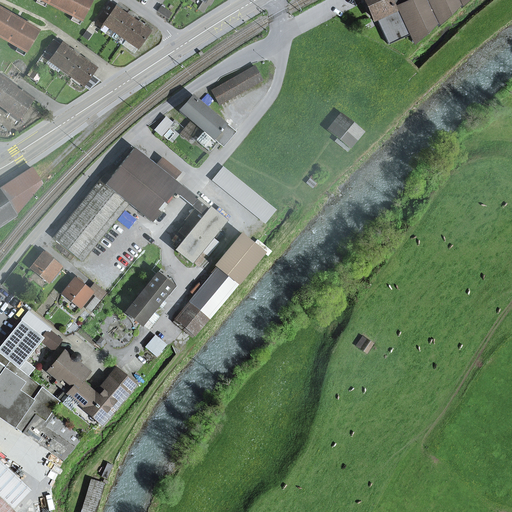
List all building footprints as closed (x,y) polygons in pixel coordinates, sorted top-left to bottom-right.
[(81,20),(82,20),(91,0),(42,0),(47,2),(73,15),(81,20)] [(202,0),(205,1),(199,10),(203,12),(208,4),(210,5),(213,0),(202,0)] [(376,18),(393,10),(388,0),(365,0),(374,19),(376,18)] [(459,4),(460,6),(465,0),(388,0),(393,10),(376,18),(388,45),(410,34),(414,42),(436,22),(437,24),(459,4)] [(116,31),(127,15),(120,11),(121,9),(116,6),(115,7),(110,4),(96,24),(101,28),(99,31),(105,34),(110,27),(115,31),(116,31)] [(157,11),(168,19),(172,13),(161,6),(157,11)] [(38,31),(0,8),(0,36),(18,47),(26,51),(26,52),(38,31)] [(127,15),(116,31),(127,39),(138,23),(132,19),(132,18),(127,14),(127,15)] [(70,20),(79,24),(81,20),(73,15),(70,20)] [(144,25),(139,22),(138,23),(127,39),(139,47),(152,29),(145,24),(144,25)] [(54,40),(45,52),(52,57),(61,45),(54,40)] [(62,67),(73,52),(66,48),(67,46),(62,42),(61,45),(52,57),(47,64),(59,72),(62,67)] [(23,56),(26,51),(18,47),(15,51),(23,56)] [(74,75),(84,60),(77,56),(78,54),(74,51),(73,52),(62,67),(74,75)] [(88,64),(90,62),(85,59),(84,60),(74,75),(85,83),(83,86),(89,90),(96,79),(91,75),(96,69),(88,64)] [(254,66),(211,91),(219,105),(262,80),(254,66)] [(21,89),(20,90),(0,75),(0,105),(19,119),(33,99),(21,91),(22,90),(21,89)] [(217,141),(222,146),(233,133),(192,97),(180,110),(205,131),(217,141)] [(330,128),(352,145),(362,132),(340,115),(330,128)] [(170,117),(157,132),(161,136),(175,121),(185,129),(187,127),(177,119),(175,121),(170,117)] [(192,136),(196,139),(201,133),(190,123),(187,127),(185,129),(192,136)] [(188,141),(192,136),(185,129),(180,134),(188,141)] [(214,144),(217,141),(205,131),(202,134),(214,144)] [(214,144),(202,134),(197,140),(209,150),(214,144)] [(177,197),(179,195),(187,202),(197,209),(204,215),(186,238),(176,250),(191,262),(225,221),(210,209),(209,210),(191,196),(174,182),(154,166),(133,149),(105,184),(100,180),(53,238),(82,261),(129,203),(152,222),(174,194),(177,197)] [(174,182),(179,176),(159,160),(154,166),(174,182)] [(41,184),(31,168),(0,188),(0,224),(14,215),(41,184)] [(269,206),(222,168),(213,179),(260,217),(269,206)] [(197,209),(178,232),(186,238),(204,215),(197,209)] [(215,265),(218,268),(237,283),(262,253),(261,251),(257,249),(254,246),(240,235),(215,265)] [(32,268),(48,281),(59,267),(49,258),(43,254),(32,268)] [(237,283),(218,268),(210,278),(191,302),(209,317),(237,283)] [(169,290),(172,286),(162,278),(156,274),(125,312),(141,324),(150,313),(157,305),(158,304),(161,300),(166,294),(169,290)] [(168,296),(176,286),(171,278),(166,274),(162,278),(172,286),(169,290),(166,294),(168,296)] [(75,279),(63,294),(79,307),(91,293),(88,290),(80,284),(77,281),(75,279)] [(88,290),(91,293),(95,296),(86,308),(90,312),(105,293),(93,284),(88,290)] [(157,305),(161,308),(165,303),(161,300),(158,304),(157,305)] [(183,330),(192,337),(209,317),(191,302),(176,319),(186,327),(183,330)] [(29,313),(22,322),(43,338),(48,331),(49,331),(50,330),(29,313)] [(141,324),(147,329),(156,317),(150,313),(141,324)] [(18,368),(41,340),(43,338),(22,322),(0,349),(0,353),(10,361),(18,368)] [(48,331),(43,338),(41,340),(52,350),(60,340),(49,331),(48,331)] [(155,336),(145,347),(156,357),(166,345),(155,336)] [(363,337),(357,346),(366,353),(372,344),(363,337)] [(70,357),(65,352),(52,367),(50,366),(49,366),(51,368),(49,371),(57,378),(72,391),(79,382),(88,372),(76,362),(79,358),(78,354),(74,354),(70,357)] [(0,374),(10,361),(0,353),(0,374)] [(51,414),(84,437),(92,427),(62,403),(57,399),(18,368),(10,361),(0,374),(0,417),(22,433),(36,415),(45,422),(51,414)] [(92,427),(95,430),(133,385),(116,370),(104,384),(95,395),(87,389),(79,382),(72,391),(62,403),(92,427)] [(62,403),(72,391),(57,378),(54,383),(64,391),(57,399),(62,403)] [(22,433),(63,461),(84,437),(51,414),(45,422),(36,415),(22,433)] [(26,495),(0,470),(0,499),(12,510),(26,495)] [(91,481),(82,507),(94,511),(104,485),(91,481)] [(0,511),(13,511),(12,510),(0,499),(0,511)]
